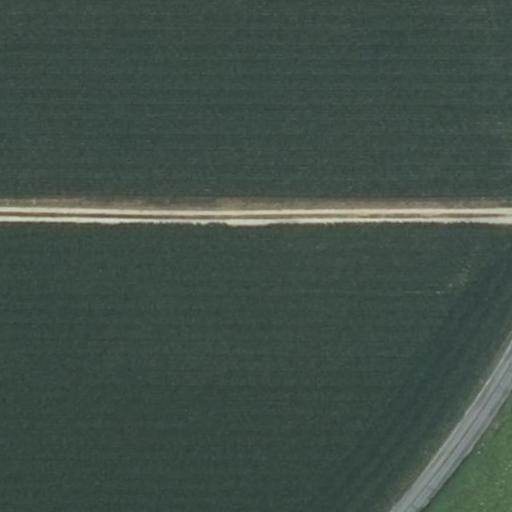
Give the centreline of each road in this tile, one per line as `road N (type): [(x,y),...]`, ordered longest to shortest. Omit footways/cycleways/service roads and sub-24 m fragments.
road 1 (track): [(0,210),(511,215)]
road 2 (tertiary): [(511,366),(407,511)]
